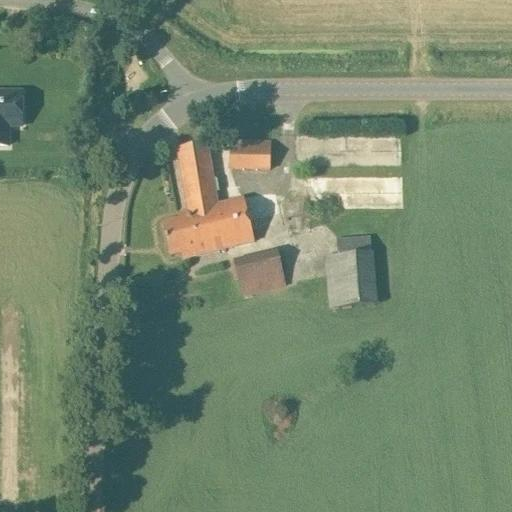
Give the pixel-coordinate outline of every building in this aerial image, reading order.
[(0,94),(0,147),(9,147),(9,126),(22,126),(21,95),(0,94)] [(230,143),(229,172),(260,173),(270,172),(270,171),(270,144),(230,143)] [(178,220),(161,224),(169,258),(180,256),(181,261),(254,243),(243,200),(216,206),(215,205),(206,145),(178,150),(188,212),(188,213),(177,216),(178,220)] [(361,241),(345,241),(345,252),(361,252),(361,241)] [(232,261),(241,299),(285,288),(277,251),(232,261)] [(325,257),(328,309),(377,306),(374,254),(325,257)]
